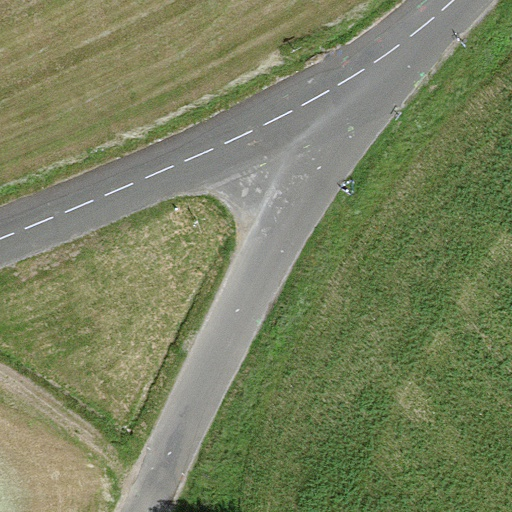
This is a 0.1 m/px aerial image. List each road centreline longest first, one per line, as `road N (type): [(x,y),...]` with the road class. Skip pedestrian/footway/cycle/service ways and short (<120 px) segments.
road 1 (tertiary): [(372,73),(271,243),(138,511)]
road 2 (tertiary): [(0,233),(372,73)]
